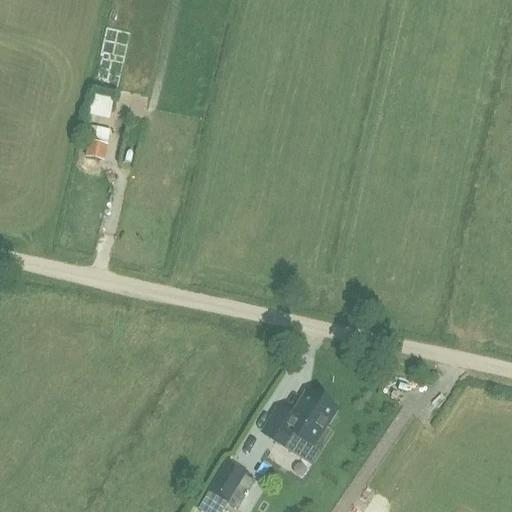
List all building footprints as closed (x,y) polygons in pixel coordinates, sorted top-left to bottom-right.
[(110,122),(114,100),(94,96),(90,118),(110,122)] [(106,146),(108,137),(97,134),(95,144),(88,142),(85,158),(105,162),(108,146),(106,146)] [(392,380),(386,394),(402,401),(408,387),(392,380)] [(324,429),(335,412),(307,394),(291,419),(277,411),(263,434),(286,448),(296,433),(301,437),(297,444),(298,446),(305,450),(307,450),(312,443),(316,446),(326,430),(324,429)] [(227,504),(246,473),(228,462),(209,492),(211,493),(200,511),(202,511),(217,511),(224,501),(227,504)]
